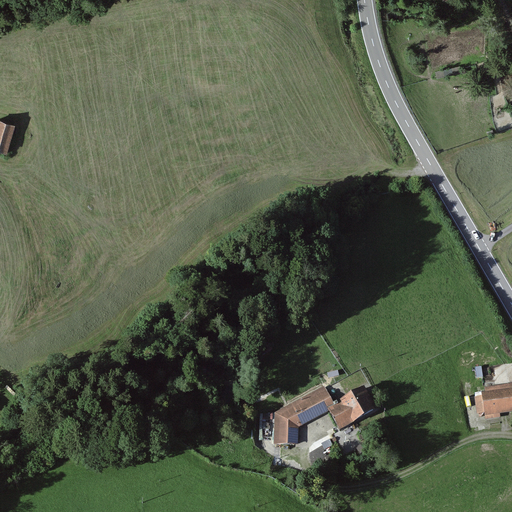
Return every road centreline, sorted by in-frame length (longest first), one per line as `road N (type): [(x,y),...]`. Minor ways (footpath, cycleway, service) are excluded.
road 1 (tertiary): [(511,305),(401,112),(364,0)]
road 2 (track): [(511,436),(465,440),(408,472),(342,489),(314,483),(304,457),(311,432)]
